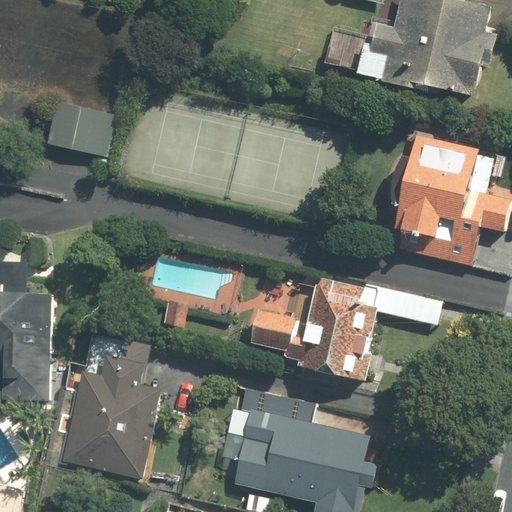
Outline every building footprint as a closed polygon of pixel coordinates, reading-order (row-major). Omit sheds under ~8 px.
[(359,73),(358,77),(477,102),(484,70),(492,72),(499,38),(488,36),(494,10),(445,0),(404,0),(400,23),(374,18),(370,36),(336,29),(328,66),(359,73)] [(59,106),(50,149),(111,161),(119,117),(59,106)] [(439,138),(419,134),(396,246),(481,263),(487,234),(506,238),(511,210),(511,200),(490,196),(498,158),(437,146),(439,138)] [(292,371),(373,386),(379,355),(372,354),(379,315),(440,327),(444,305),(318,281),(310,321),(262,311),(255,350),(294,358),(292,371)] [(0,369),(4,369),(3,405),(48,406),(50,288),(0,287),(0,369)] [(186,331),(192,305),(172,300),(166,326),(186,331)] [(165,392),(86,374),(65,465),(145,483),(165,392)] [(314,428),(319,407),(276,397),(271,418),(252,414),(235,488),(318,507),(316,511),(363,511),(368,492),(375,494),(380,469),(366,466),(371,441),(314,428)] [(0,511),(20,511),(24,493),(0,488),(0,511)]
